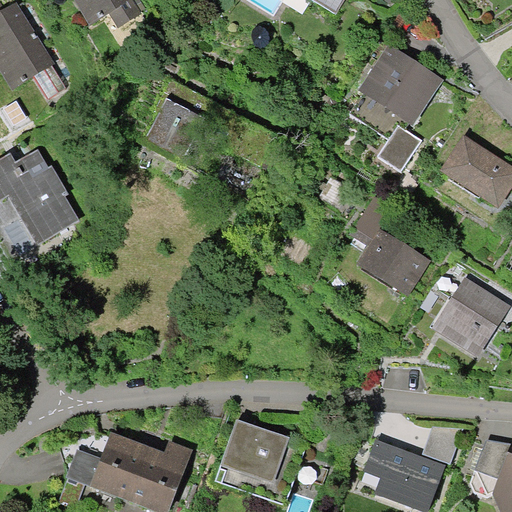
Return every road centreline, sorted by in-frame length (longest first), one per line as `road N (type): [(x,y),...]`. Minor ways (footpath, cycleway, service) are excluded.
road 1 (residential): [(511,411),(335,400),(54,407)]
road 2 (residential): [(511,114),(465,59),(438,0)]
